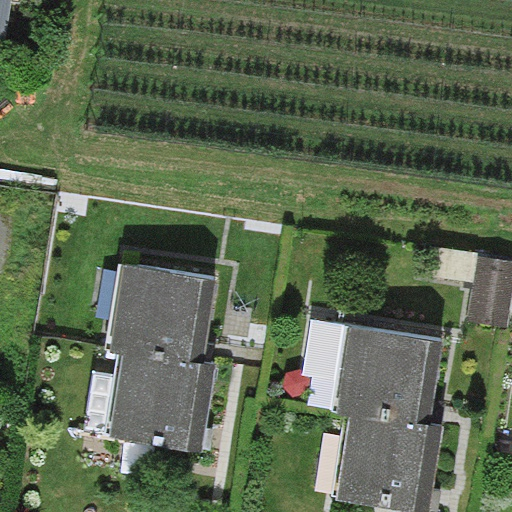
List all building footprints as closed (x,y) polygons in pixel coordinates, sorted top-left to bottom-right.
[(12,0),(0,0),(0,42),(7,44),(12,0)] [(476,253),(468,317),(503,321),(511,258),(476,253)] [(216,277),(123,258),(106,341),(127,345),(111,422),(202,440),(220,349),(202,345),(216,277)] [(357,404),(433,413),(443,329),(348,317),(338,402),(357,404)] [(357,404),(347,489),(432,499),(442,414),(433,413),(357,404)]
